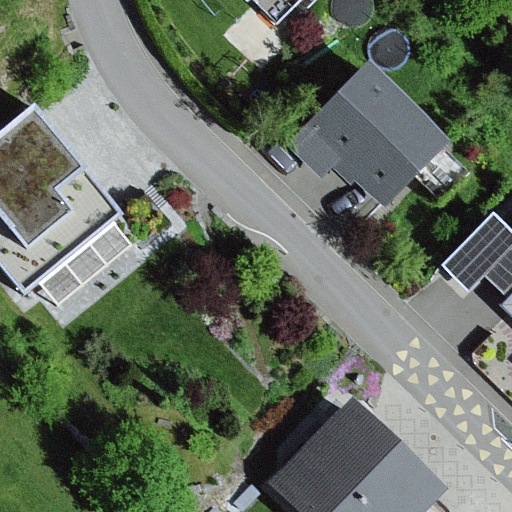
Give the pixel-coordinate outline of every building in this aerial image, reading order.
[(364,65),(283,148),(319,184),(332,170),(349,187),(354,182),(384,211),(448,146),(364,65)] [(31,112),(0,136),(0,262),(24,292),(117,217),(31,112)] [(511,239),(488,218),(440,270),(467,295),(482,277),(511,246),(511,239)] [(507,301),(498,310),(511,323),(511,246),(482,277),(507,301)] [(349,405),(264,490),(286,511),(423,511),(440,496),(349,405)]
